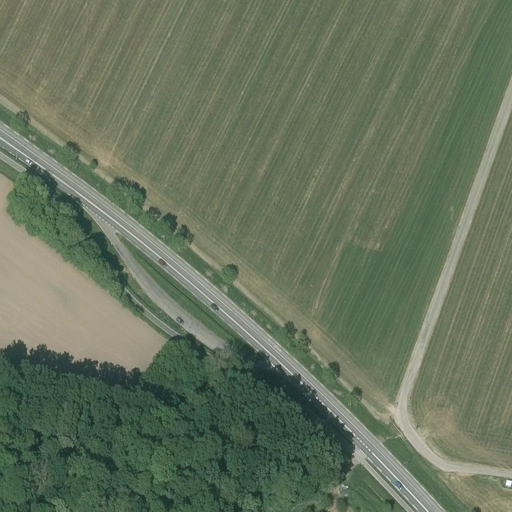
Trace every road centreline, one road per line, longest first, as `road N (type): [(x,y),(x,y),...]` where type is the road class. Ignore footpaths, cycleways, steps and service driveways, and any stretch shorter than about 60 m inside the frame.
road 1 (primary): [(423,511),(217,306),(0,137)]
road 2 (unclassified): [(511,475),(443,465),(401,419),(511,90)]
road 3 (track): [(358,458),(340,471),(307,467),(0,393)]
